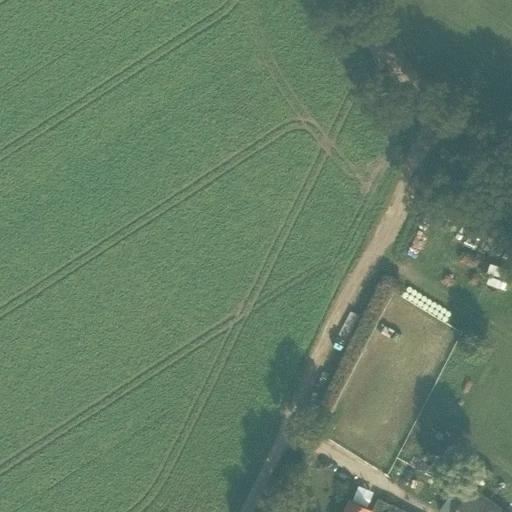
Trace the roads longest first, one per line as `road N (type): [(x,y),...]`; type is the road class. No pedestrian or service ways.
road 1 (track): [(439,116),(286,429)]
road 2 (track): [(344,0),(394,75),(439,116)]
